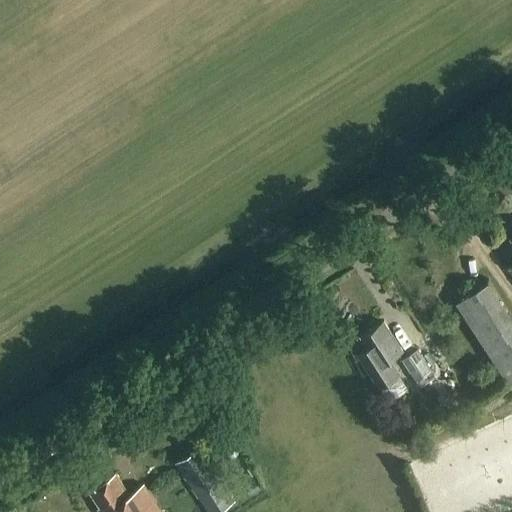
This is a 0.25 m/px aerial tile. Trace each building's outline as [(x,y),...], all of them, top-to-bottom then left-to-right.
[(457,304),(511,389),(511,317),(490,283),(457,304)] [(380,389),(402,375),(392,359),(404,351),(385,321),(360,336),(368,349),(358,355),(380,389)] [(445,375),(427,346),(404,361),(421,390),(445,375)] [(202,511),(220,511),(235,503),(202,450),(175,467),(202,511)] [(125,495),(113,475),(87,491),(98,509),(95,511),(157,511),(140,485),(125,495)]
